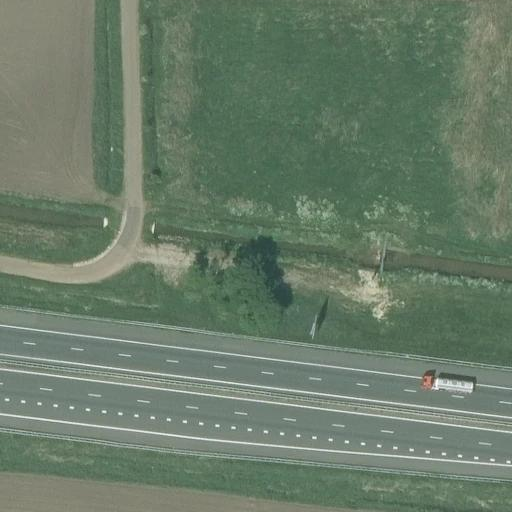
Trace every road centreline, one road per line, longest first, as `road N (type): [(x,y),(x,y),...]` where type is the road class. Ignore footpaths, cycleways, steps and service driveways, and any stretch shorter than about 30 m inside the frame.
road 1 (motorway): [(0,385),(511,449)]
road 2 (motorway): [(511,396),(0,334)]
road 3 (unclassified): [(0,265),(105,275),(121,257),(132,231),(122,0)]
